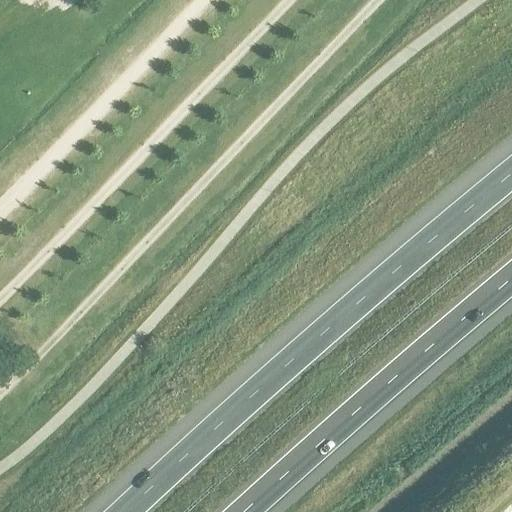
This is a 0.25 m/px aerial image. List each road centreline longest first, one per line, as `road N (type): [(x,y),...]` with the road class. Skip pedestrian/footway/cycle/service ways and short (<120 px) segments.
road 1 (motorway): [(511,178),(378,286),(129,511)]
road 2 (motorway): [(248,511),(511,285)]
